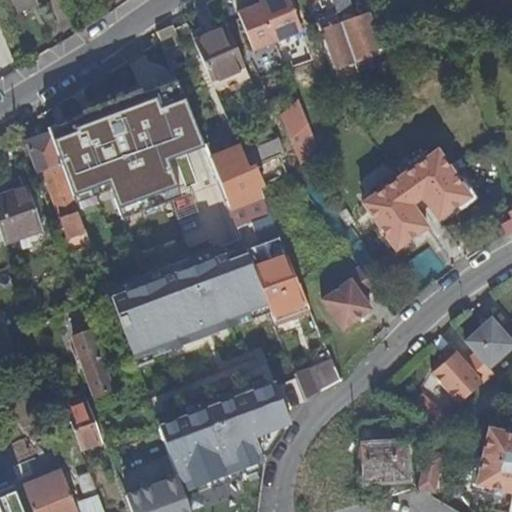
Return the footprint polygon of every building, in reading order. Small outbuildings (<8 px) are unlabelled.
[(42,4),(41,0),(26,0),(17,4),(20,13),(42,4)] [(254,49),(303,29),(291,0),(259,0),(261,2),(239,11),(254,49)] [(343,31),(354,61),(383,51),(370,14),(356,18),(349,0),(333,0),(342,24),(341,25),(343,31)] [(341,25),(337,13),(319,20),(336,67),(354,61),(343,31),(341,25)] [(230,29),(195,44),(212,84),(247,69),(230,29)] [(247,69),(212,84),(217,93),(250,78),(247,69)] [(82,115),(47,127),(49,135),(61,166),(73,197),(108,184),(118,209),(178,187),(169,161),(206,147),(180,79),(143,92),(142,89),(81,111),(82,115)] [(266,95),(280,132),(297,126),(283,89),(266,95)] [(25,144),(36,174),(43,172),(60,218),(57,220),(63,238),(67,237),(68,239),(84,232),(59,167),(61,166),(49,135),(25,144)] [(276,139),(242,153),(249,167),(256,164),(282,154),(276,139)] [(438,149),(362,202),(396,250),(428,227),(413,205),(423,198),(438,220),(471,197),(438,149)] [(282,154),(256,164),(265,185),(291,175),(282,154)] [(265,185),(256,164),(249,167),(218,179),(231,211),(262,198),(258,188),(265,185)] [(26,188),(17,192),(32,234),(41,230),(26,188)] [(0,237),(3,245),(32,234),(17,192),(0,198),(0,237)] [(504,237),(511,232),(511,210),(510,211),(511,216),(511,218),(498,225),(504,237)] [(279,238),(247,250),(254,269),(287,256),(279,238)] [(246,248),(110,298),(135,364),(271,313),(266,299),(262,291),(255,272),(254,269),(247,250),(246,248)] [(287,256),(254,269),(255,272),(262,291),(266,299),(271,313),(288,306),(282,291),(299,284),(287,256)] [(344,328),(372,309),(363,297),(375,288),(360,266),(348,275),(351,279),(323,299),(344,328)] [(474,353),(488,368),(511,347),(511,326),(504,334),(490,319),(464,341),(474,353)] [(73,338),(94,398),(112,391),(90,331),(73,338)] [(493,373),(488,368),(474,353),(463,362),(454,352),(430,373),(458,404),(493,373)] [(321,394),(341,382),(332,362),(311,371),(321,394)] [(296,377),(307,403),(321,394),(311,371),(296,377)] [(278,379),(158,427),(160,432),(172,462),(177,477),(183,493),(270,462),(268,458),(274,455),(290,431),(287,426),(296,423),(278,379)] [(68,413),(82,451),(102,443),(88,406),(68,413)] [(473,486),(511,494),(511,434),(486,429),(473,486)] [(158,467),(172,462),(160,432),(146,437),(158,467)] [(360,444),(362,484),(408,481),(406,442),(360,444)] [(434,493),(440,456),(424,453),(417,490),(434,493)] [(69,511),(65,500),(71,498),(61,474),(23,490),(32,511),(69,511)] [(81,511),(102,511),(89,477),(78,482),(84,499),(88,497),(90,502),(80,506),(81,511)] [(143,511),(189,511),(183,493),(177,477),(136,492),(143,511)] [(0,511),(21,511),(11,484),(0,488),(0,511)]
